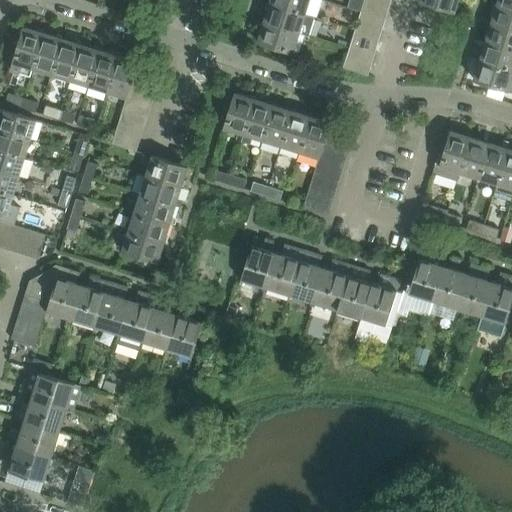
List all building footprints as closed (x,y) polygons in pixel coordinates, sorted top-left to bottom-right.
[(160,10),(163,0),(137,0),(136,3),(160,10)] [(306,15),(310,0),(270,0),(270,3),(306,15)] [(391,0),(365,0),(365,1),(389,8),(391,0)] [(458,5),(459,0),(407,0),(407,1),(420,5),(421,1),(456,12),(456,11),(458,11),(460,5),(458,5)] [(511,8),(511,0),(498,0),(497,4),(511,8)] [(389,8),(365,1),(361,12),(386,19),(389,8)] [(300,33),(306,15),(270,3),(270,4),(268,3),(266,9),(268,9),(264,22),(300,33)] [(511,8),(497,4),(495,3),(493,9),(495,10),(491,22),(511,28),(511,8)] [(386,19),(361,12),(358,23),(382,30),(386,19)] [(294,52),(300,33),(264,22),(262,22),(260,27),(262,28),(258,41),(294,52)] [(511,49),(511,28),(491,22),(491,23),(489,22),(487,28),(489,28),(485,41),(511,49)] [(379,42),(382,30),(358,23),(354,34),(379,42)] [(31,76),(33,68),(44,32),(44,30),(39,28),(38,30),(25,26),(11,70),(31,76)] [(52,74),(63,38),(62,38),(63,36),(57,34),(57,36),(44,32),(33,68),(52,74)] [(375,53),(379,42),(354,34),(351,45),(375,53)] [(70,80),(82,44),(81,44),(82,42),(76,40),(75,42),(63,38),(52,74),(70,80)] [(511,69),(511,49),(485,41),(483,41),(481,47),(483,47),(479,60),(511,69)] [(89,86),(100,50),(100,49),(100,48),(94,46),(94,48),(82,44),(70,80),(89,86)] [(372,64),(375,53),(351,45),(348,56),(372,64)] [(108,92),(119,55),(118,55),(119,53),(113,52),(112,54),(100,50),(89,86),(108,92)] [(130,87),(134,76),(137,65),(138,61),(137,61),(138,59),(132,57),(131,59),(119,55),(108,92),(127,98),(130,87)] [(368,75),(372,64),(348,56),(344,68),(368,75)] [(511,92),(511,69),(479,60),(477,59),(476,65),(478,66),(473,79),(508,90),(508,91),(511,92)] [(158,84),(161,73),(137,65),(134,76),(158,84)] [(155,95),(158,84),(134,76),(130,87),(155,95)] [(151,106),(155,95),(130,87),(127,98),(127,99),(151,106)] [(244,134),(255,98),(256,96),(250,94),(249,96),(236,92),(225,128),(244,134)] [(21,107),(24,98),(9,94),(6,103),(21,107)] [(36,112),(39,103),(24,98),(21,107),(36,112)] [(263,140),(274,104),(274,102),(268,100),(268,102),(255,98),(244,134),(242,142),(250,144),(253,137),(263,140)] [(148,117),(151,106),(127,99),(123,110),(148,117)] [(281,146),(293,110),(292,109),(293,108),(287,106),(286,108),(274,104),(263,140),(281,146)] [(58,119),(61,110),(46,105),(44,114),(58,119)] [(0,129),(31,139),(37,120),(1,109),(1,110),(0,109),(0,129)] [(73,124),(76,114),(61,110),(58,119),(73,124)] [(144,128),(148,117),(123,110),(120,121),(144,128)] [(300,152),(311,115),(312,113),(306,112),(305,114),(293,110),(281,146),(300,152)] [(92,129),(95,120),(80,115),(77,125),(92,129)] [(325,140),(328,129),(331,121),(330,121),(330,119),(324,117),(324,119),(311,115),(300,152),(319,158),(321,151),(325,140)] [(141,139),(144,128),(120,121),(116,132),(141,139)] [(0,150),(26,158),(31,139),(0,129),(0,150)] [(349,148),(353,136),(328,129),(325,140),(349,148)] [(459,172),(471,136),(471,134),(465,132),(465,134),(452,130),(444,155),(439,154),(434,172),(458,179),(460,172),(459,172)] [(137,151),(141,139),(116,132),(113,143),(137,151)] [(478,178),(490,142),(489,142),(490,140),(484,138),(483,140),(471,136),(459,172),(460,172),(478,178)] [(84,156),(89,141),(79,138),(75,153),(84,156)] [(346,159),(349,148),(325,140),(321,151),(346,159)] [(497,184),(508,148),(508,147),(509,146),(503,144),(501,145),(490,142),(478,178),(497,184)] [(511,188),(511,148),(508,148),(497,184),(511,188)] [(0,170),(20,177),(26,158),(0,150),(0,170)] [(342,170),(346,159),(321,151),(319,158),(318,162),(342,170)] [(79,171),(84,156),(75,153),(70,168),(79,171)] [(184,180),(188,167),(152,156),(146,175),(182,186),(184,187),(186,181),(184,180)] [(93,179),(98,164),(89,161),(84,176),(93,179)] [(339,181),(342,170),(318,162),(314,174),(339,181)] [(0,190),(14,195),(20,177),(0,170),(0,190)] [(229,184),(232,175),(217,170),(214,179),(229,184)] [(335,192),(339,181),(314,174),(311,185),(335,192)] [(72,193),(77,178),(68,175),(63,190),(72,193)] [(178,199),(182,186),(146,175),(140,194),(177,205),(179,205),(180,199),(178,199)] [(244,188),(242,177),(232,175),(229,184),(244,188)] [(89,194),(93,179),(84,176),(79,191),(89,194)] [(266,195),(269,186),(254,182),(251,191),(266,195)] [(332,203),(335,192),(311,185),(308,196),(332,203)] [(281,200),(284,191),(269,186),(266,195),(281,200)] [(21,208),(11,204),(14,195),(0,190),(0,220),(1,221),(13,224),(16,225),(21,208)] [(68,208),(72,193),(63,190),(58,205),(68,208)] [(173,217),(177,205),(140,194),(134,212),(171,224),(171,223),(173,224),(174,218),(173,217)] [(328,215),(332,203),(308,196),(304,207),(328,215)] [(82,216),(86,202),(77,199),(72,213),(82,216)] [(444,222),(448,210),(424,203),(420,214),(444,222)] [(459,227),(462,217),(448,213),(449,210),(448,210),(444,222),(459,227)] [(167,236),(171,224),(134,212),(128,232),(165,243),(165,242),(167,243),(169,237),(167,236)] [(77,231),(82,216),(72,213),(68,228),(77,231)] [(481,233),(486,218),(479,216),(477,222),(470,220),(467,229),(481,233)] [(497,238),(500,229),(492,227),(494,221),(486,218),(481,233),(497,238)] [(0,246),(5,248),(13,224),(1,221),(0,225),(0,246)] [(16,252),(24,228),(16,225),(13,224),(5,248),(16,252)] [(28,255),(35,231),(24,228),(16,252),(28,255)] [(39,259),(46,235),(35,231),(28,255),(39,259)] [(161,255),(165,243),(128,232),(123,250),(159,262),(159,261),(161,261),(163,255),(161,255)] [(265,292),(277,251),(272,250),(275,240),(266,237),(263,247),(252,244),(241,280),(264,287),(262,291),(265,292)] [(290,295),(304,249),(285,243),(282,253),(277,251),(265,292),(267,292),(268,288),(290,295)] [(432,305),(445,265),(440,263),(443,254),(423,248),(409,292),(404,290),(404,292),(397,314),(407,317),(409,310),(429,317),(433,305),(432,305)] [(313,306),(326,266),(321,264),(323,255),(304,249),(290,295),(312,302),(310,306),(313,306)] [(458,308),(472,263),(471,263),(468,272),(459,269),(462,259),(453,257),(450,266),(445,265),(432,305),(433,305),(435,306),(436,302),(458,308)] [(338,310),(353,264),(334,258),(331,268),(326,266),(313,306),(315,307),(316,303),(338,310)] [(481,320),(493,280),(488,278),(491,269),(472,263),(458,308),(479,315),(478,319),(481,320)] [(70,323),(83,283),(78,282),(81,272),(57,264),(30,280),(26,294),(50,302),(47,312),(69,319),(68,323),(70,323)] [(361,321),(373,282),(368,280),(371,270),(353,264),(338,310),(360,317),(358,321),(361,321)] [(502,336),(511,305),(511,275),(501,272),(498,282),(493,280),(481,320),(478,329),(502,336)] [(389,338),(397,314),(404,292),(397,290),(401,279),(381,273),(378,283),(373,282),(361,321),(359,328),(389,338)] [(96,327),(110,281),(91,275),(88,285),(83,283),(70,323),(73,324),(74,320),(96,327)] [(119,338),(131,298),(126,296),(129,287),(110,281),(96,327),(117,334),(116,337),(119,338)] [(144,342),(156,306),(158,296),(139,290),(136,300),(131,298),(119,338),(121,339),(122,335),(144,342)] [(50,302),(26,294),(22,306),(46,313),(47,312),(50,302)] [(167,353),(179,313),(174,311),(177,302),(168,299),(165,309),(156,306),(144,342),(166,349),(164,352),(167,353)] [(192,357),(204,321),(193,317),(196,308),(187,305),(184,315),(179,313),(167,353),(169,354),(170,350),(192,357)] [(43,324),(46,313),(22,306),(19,317),(43,324)] [(39,336),(43,324),(19,317),(15,328),(39,336)] [(36,347),(39,336),(15,328),(12,339),(36,347)] [(75,410),(82,386),(30,369),(24,389),(33,392),(32,397),(72,409),(75,410)] [(60,432),(67,411),(71,412),(72,409),(32,397),(30,402),(20,399),(15,418),(60,432)] [(54,454),(60,432),(15,418),(24,421),(21,431),(11,428),(9,437),(18,440),(17,445),(57,457),(57,455),(54,454)] [(45,481),(52,459),(56,460),(57,457),(17,445),(15,450),(6,447),(3,456),(12,459),(9,470),(45,481)]
